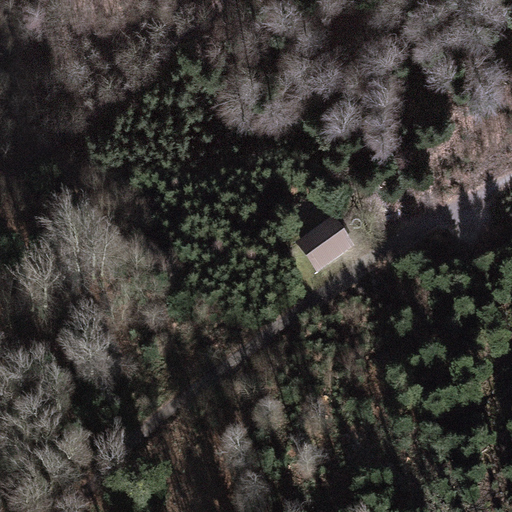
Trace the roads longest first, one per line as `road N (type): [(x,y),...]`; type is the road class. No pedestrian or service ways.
road 1 (track): [(68,511),(134,437),(391,253),(511,178)]
road 2 (track): [(0,185),(228,0)]
